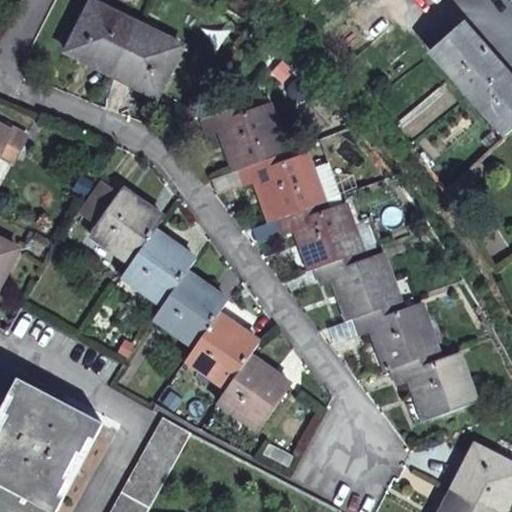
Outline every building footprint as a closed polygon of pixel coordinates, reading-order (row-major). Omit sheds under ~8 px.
[(99,0),(91,0),(68,46),(114,70),(139,20),(99,0)] [(159,93),(185,44),(139,20),(114,70),(159,93)] [(511,133),(511,78),(467,27),(435,54),(507,138),(511,133)] [(245,170),(290,154),(274,106),(255,113),(252,104),(207,120),(213,136),(224,133),(229,146),(236,145),(245,170)] [(0,162),(3,157),(16,164),(29,138),(17,131),(16,133),(0,124),(0,162)] [(245,170),(251,186),(253,185),(262,182),(278,222),(283,220),(329,204),(330,204),(312,156),(293,162),(290,154),(245,170)] [(453,202),(489,169),(481,161),(446,192),(453,202)] [(219,198),(251,186),(245,170),(214,182),(219,198)] [(93,232),(115,201),(97,191),(76,221),(93,232)] [(145,216),(119,196),(115,201),(93,232),(89,236),(131,267),(150,240),(163,221),(148,211),(145,216)] [(306,247),(311,246),(320,269),(366,253),(349,207),(332,213),(329,204),(283,220),(290,237),(301,233),(306,247)] [(25,250),(0,237),(0,294),(2,295),(25,250)] [(181,255),(177,260),(150,240),(131,267),(121,280),(163,311),(182,283),(196,266),(181,255)] [(366,253),(320,269),(326,285),(338,281),(344,297),(351,294),(359,318),(404,302),(388,255),(369,261),(366,253)] [(163,311),(153,324),(192,353),(212,325),(225,307),(212,297),(208,302),(182,283),(163,311)] [(424,305),(407,311),(404,302),(359,318),(365,335),(377,331),(382,345),(388,343),(398,369),(442,353),(424,305)] [(345,342),(365,335),(359,318),(339,325),(345,342)] [(244,367),(257,349),(242,338),(238,344),(212,325),(192,353),(183,365),(224,395),(244,367)] [(462,356),(445,361),(442,353),(398,369),(403,384),(414,381),(419,396),(426,393),(435,419),(480,403),(462,356)] [(273,381),(270,386),(244,367),(224,395),(215,409),(255,437),(288,391),(273,381)] [(0,489),(44,511),(59,511),(104,427),(18,382),(8,398),(13,401),(6,415),(11,418),(0,439),(0,489)] [(153,448),(116,511),(151,511),(193,436),(167,423),(153,448)] [(455,489),(498,511),(505,511),(511,500),(511,462),(479,445),(455,489)] [(498,511),(455,489),(442,511),(498,511)]
